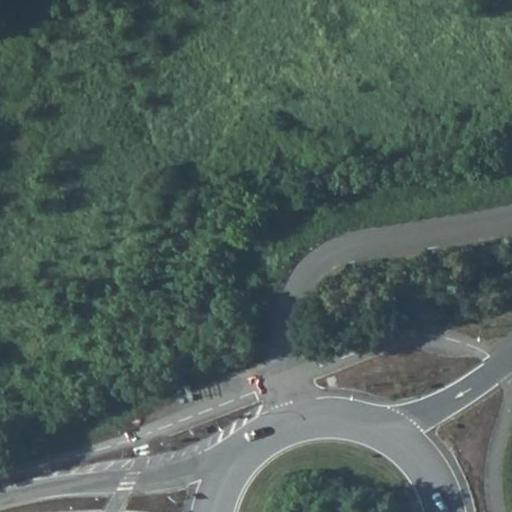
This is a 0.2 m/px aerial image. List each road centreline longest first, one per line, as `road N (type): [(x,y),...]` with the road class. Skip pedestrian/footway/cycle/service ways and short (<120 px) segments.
road 1 (secondary): [(229,462),(0,498)]
road 2 (trunk): [(511,359),(386,425)]
